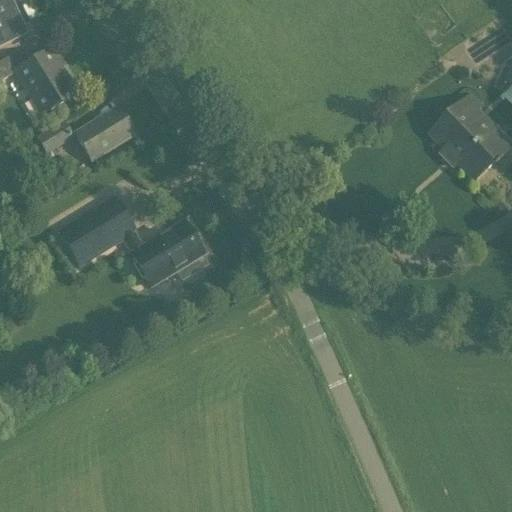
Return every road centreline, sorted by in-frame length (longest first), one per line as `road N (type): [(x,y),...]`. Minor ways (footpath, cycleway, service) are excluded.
road 1 (residential): [(326,361),(289,279),(95,0)]
road 2 (unclassified): [(390,511),(326,361)]
